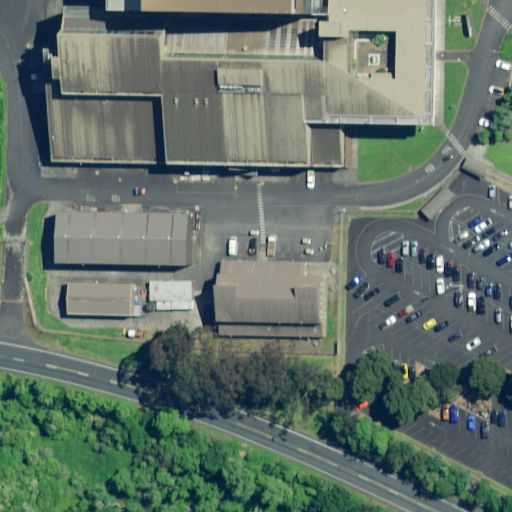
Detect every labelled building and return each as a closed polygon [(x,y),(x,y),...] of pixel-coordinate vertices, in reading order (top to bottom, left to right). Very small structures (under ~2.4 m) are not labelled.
[(58,98),(57,157),(321,162),(322,124),(451,126),(453,0),(345,0),(346,19),(339,19),(129,15),(75,14),(73,99),(58,98)] [(128,0),(129,15),(339,19),(339,0),(128,0)] [(490,168),(466,156),(460,168),(484,179),(490,168)] [(454,200),(444,189),(420,211),(430,222),(454,200)] [(178,214),(52,213),(51,268),(178,269),(178,214)] [(308,266),(210,265),(209,333),(308,333),(308,266)] [(119,280),(56,279),(56,315),(118,316),(119,280)] [(192,309),(191,282),(150,282),(150,300),(157,300),(157,309),(192,309)]
